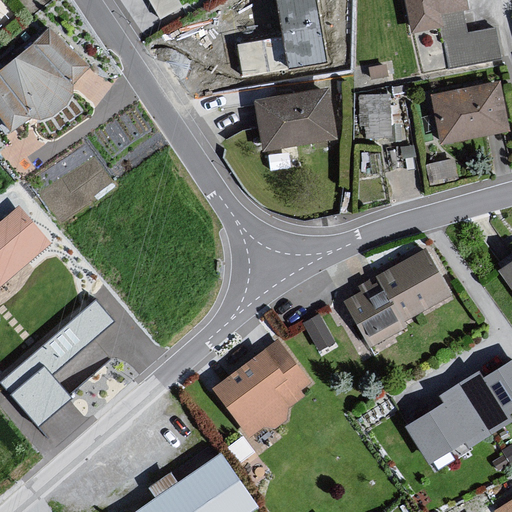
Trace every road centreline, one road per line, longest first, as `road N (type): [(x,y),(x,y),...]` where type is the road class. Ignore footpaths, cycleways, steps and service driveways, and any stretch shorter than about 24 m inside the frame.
road 1 (residential): [(281,274),(7,511)]
road 2 (residential): [(281,274),(92,0)]
road 3 (residential): [(511,193),(368,230),(281,274)]
